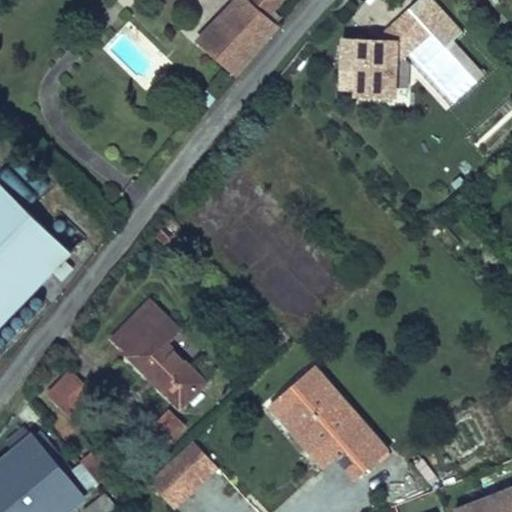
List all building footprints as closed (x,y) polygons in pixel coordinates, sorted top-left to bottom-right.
[(233,0),(199,40),(241,75),(283,25),(273,17),(253,0),(233,0)] [(253,0),(273,17),(287,0),(253,0)] [(419,0),(380,37),(344,36),(342,91),(356,91),(356,97),(401,98),(402,61),(434,31),(448,46),(455,39),(465,30),(437,0),(419,0)] [(455,39),(448,46),(479,80),(487,73),(455,39)] [(0,177),(0,326),(55,269),(67,281),(78,268),(67,258),(75,250),(0,177)] [(440,227),(433,240),(454,250),(461,237),(440,227)] [(129,354),(153,329),(167,342),(180,328),(150,299),(113,339),(129,354)] [(153,329),(129,354),(185,407),(209,381),(167,342),(153,329)] [(315,364),(272,402),(316,453),(332,439),(343,452),(337,457),(356,479),(374,463),(377,467),(393,453),(315,364)] [(69,368),(47,393),(67,410),(89,385),(69,368)] [(71,511),(90,497),(35,430),(31,433),(25,426),(8,439),(15,448),(0,459),(0,511),(71,511)] [(177,508),(221,468),(192,437),(149,477),(177,508)] [(332,439),(316,453),(328,466),(337,457),(343,452),(332,439)] [(104,484),(119,471),(103,452),(88,465),(104,484)] [(424,455),(412,462),(425,484),(437,477),(424,455)] [(511,511),(511,493),(460,511),(511,511)] [(87,511),(113,511),(116,511),(109,496),(85,506),(87,511)]
